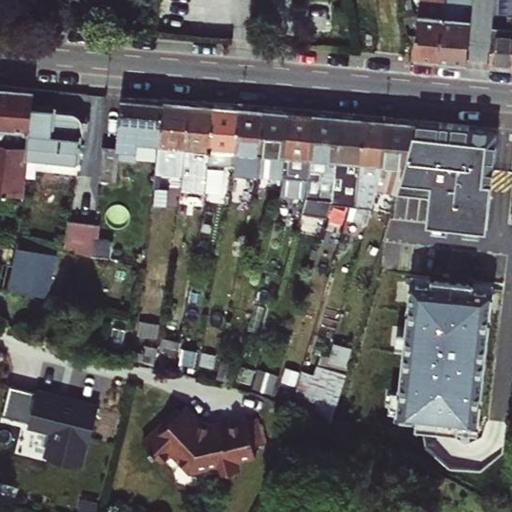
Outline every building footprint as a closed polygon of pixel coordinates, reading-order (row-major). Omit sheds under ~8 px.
[(419,0),(414,55),(440,57),(445,0),(419,0)] [(467,60),(468,49),(471,18),(473,0),(445,0),(440,57),(467,60)] [(511,0),(495,0),(490,62),(511,63),(511,0)] [(35,87),(0,83),(0,162),(27,167),(34,102),(35,87)] [(103,143),(100,178),(116,180),(119,148),(138,149),(138,147),(139,140),(159,142),(164,99),(122,95),(117,144),(103,143)] [(186,144),(191,101),(164,99),(159,142),(186,144)] [(186,144),(185,155),(183,177),(207,179),(208,161),(214,103),(191,101),(186,144)] [(27,167),(26,181),(34,182),(36,167),(37,156),(78,160),(81,132),(83,125),(89,126),(90,118),(82,117),(73,110),(53,109),(53,104),(34,102),(27,167)] [(214,103),(208,161),(233,163),(238,105),(214,103)] [(264,107),(238,105),(233,163),(259,165),(264,107)] [(289,110),(264,107),(259,165),(259,171),(283,174),(284,168),(289,110)] [(313,112),(289,110),(284,168),(308,170),(313,112)] [(313,112),(308,170),(306,192),(302,206),(327,213),(331,197),(334,172),(339,114),(313,112)] [(365,117),(339,114),(334,172),(343,173),(340,202),(351,204),(358,180),(365,117)] [(386,118),(365,117),(358,180),(351,204),(372,207),(381,176),(386,118)] [(417,121),(386,118),(381,176),(386,176),(380,200),(394,205),(397,195),(417,121)] [(417,121),(397,195),(433,199),(432,224),(489,229),(497,129),(417,121)] [(138,147),(158,149),(159,142),(139,140),(138,147)] [(186,144),(159,142),(158,149),(158,153),(166,154),(185,155),(186,144)] [(158,153),(155,184),(163,184),(166,154),(158,153)] [(76,171),(78,160),(37,156),(36,167),(76,171)] [(244,173),(232,172),(230,193),(242,194),(244,173)] [(304,193),(304,176),(286,176),(285,193),(304,193)] [(182,188),(206,190),(207,179),(183,177),(182,188)] [(93,254),(96,222),(69,220),(66,248),(93,254)] [(58,251),(20,244),(11,286),(49,294),(58,251)] [(435,283),(411,281),(399,416),(422,418),(422,419),(482,424),(494,289),(470,287),(470,285),(435,282),(435,283)] [(157,346),(134,340),(131,357),(153,362),(157,346)] [(317,401),(323,379),(307,374),(300,396),(317,401)] [(98,406),(41,393),(33,423),(60,430),(53,457),(82,465),(98,406)] [(173,451),(182,460),(203,469),(216,466),(219,474),(227,477),(235,475),(240,468),(238,460),(257,455),(255,445),(254,441),(263,438),(258,416),(210,423),(201,418),(187,403),(182,409),(179,406),(145,440),(155,453),(158,452),(165,460),(173,451)] [(203,469),(182,460),(194,471),(203,469)]
